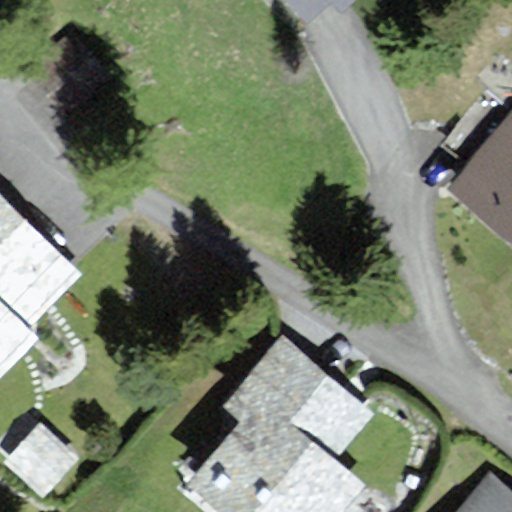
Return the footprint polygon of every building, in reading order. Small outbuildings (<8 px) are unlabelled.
[(343,0),(297,0),(308,12),(322,0),(335,0),(339,4),(343,0)] [(107,77),(72,36),(34,69),(70,109),(107,77)] [(511,121),(457,187),(511,233),(511,121)] [(72,272),(0,200),(0,367),(32,335),(21,324),(72,272)] [(367,415),(283,345),(227,411),(242,424),(190,485),(221,511),(333,511),(356,486),(327,461),(367,415)] [(511,511),(511,497),(491,479),(461,511),(511,511)]
